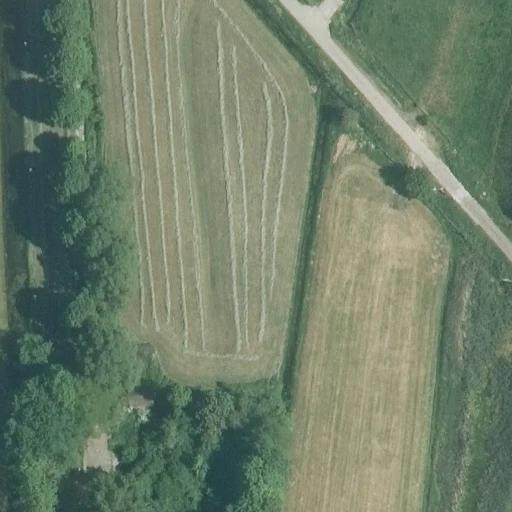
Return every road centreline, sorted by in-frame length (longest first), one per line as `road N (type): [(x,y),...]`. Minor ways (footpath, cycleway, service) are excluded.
road 1 (unclassified): [(87,427),(65,0)]
road 2 (unclassified): [(511,255),(326,39)]
